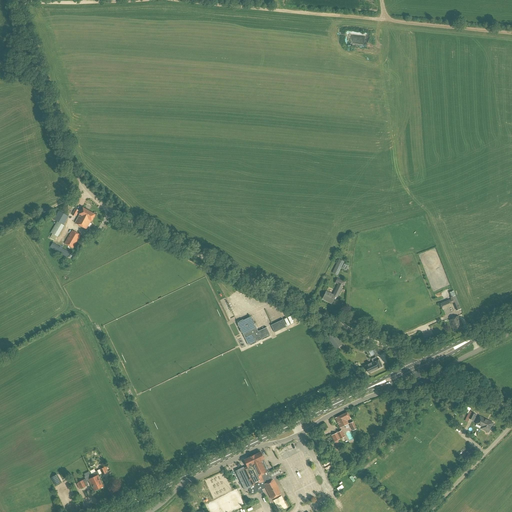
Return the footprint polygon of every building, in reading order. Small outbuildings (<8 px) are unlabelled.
[(95,214),(91,212),(83,207),(81,211),(80,211),(79,213),(79,214),(80,215),(75,223),(86,229),(91,221),(95,214)] [(51,236),(50,238),(53,240),(56,236),(57,237),(64,225),(63,225),(68,216),(59,211),(53,220),(57,222),(50,233),(52,234),(51,236)] [(73,248),(80,235),(72,230),(64,244),(73,248)] [(67,258),(70,253),(53,242),(50,247),(67,258)] [(337,275),(344,261),(339,259),(332,273),(337,275)] [(337,297),(344,282),(337,278),(335,283),(338,284),(333,295),(326,291),(322,299),(331,304),(335,296),(337,297)] [(449,299),(440,303),(443,310),(452,306),(451,304),(453,303),(456,311),(461,309),(456,295),(455,295),(451,297),(450,297),(451,299),(450,300),(449,299)] [(258,331),(251,316),(238,323),(245,338),(247,337),(251,344),(270,335),(266,327),(258,331)] [(460,320),(458,316),(449,320),(452,325),(454,330),(463,326),(460,320)] [(274,333),(287,327),(283,319),(271,325),(274,333)] [(288,329),(295,328),(293,320),(287,322),(288,329)] [(336,349),(340,346),(342,344),(333,332),(327,338),(336,349)] [(375,359),(374,358),(371,359),(373,362),(364,366),(366,370),(367,370),(368,373),(373,371),(373,372),(378,370),(378,369),(382,367),(379,360),(378,359),(377,360),(376,359),(375,359)] [(472,413),(469,411),(465,421),(468,423),(470,419),(473,420),(476,414),(472,413)] [(340,428),(348,424),(347,421),(350,419),(347,412),(335,418),(340,428)] [(488,432),(493,424),(486,421),(487,420),(480,416),(476,424),(482,427),(481,428),(488,432)] [(340,439),(345,437),(341,430),(337,433),(340,439)] [(460,456),(465,460),(472,452),(468,448),(460,456)] [(264,459),(261,452),(254,455),(250,457),(244,460),(247,467),(244,468),(243,467),(236,471),(244,489),(248,488),(251,495),(258,491),(259,494),(263,492),(262,489),(265,488),(271,499),(281,494),(273,480),(263,460),(264,459)] [(99,474),(101,473),(100,469),(97,471),(84,477),(85,479),(82,480),(85,486),(88,485),(87,482),(89,481),(94,491),(103,487),(98,475),(99,474)] [(56,485),(62,482),(57,474),(52,477),(56,485)]
